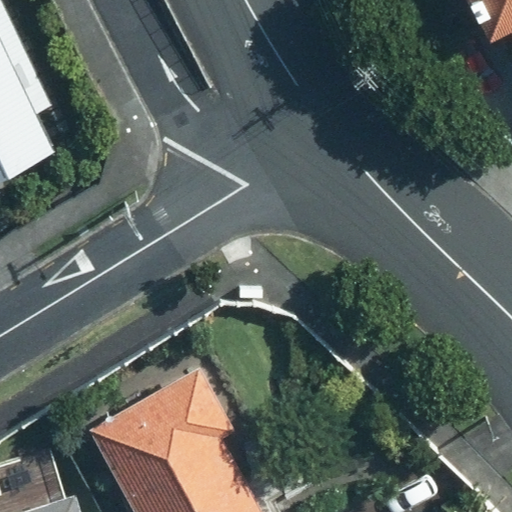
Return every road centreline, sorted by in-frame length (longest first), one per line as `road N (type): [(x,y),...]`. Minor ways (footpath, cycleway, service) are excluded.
road 1 (residential): [(0,338),(330,137)]
road 2 (tertiary): [(511,321),(330,137)]
road 3 (tertiary): [(330,137),(247,0)]
